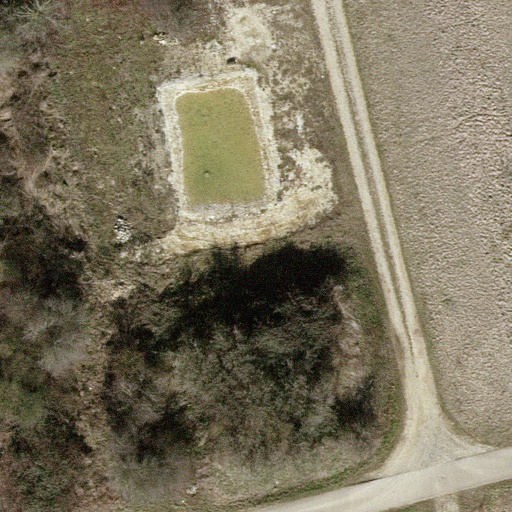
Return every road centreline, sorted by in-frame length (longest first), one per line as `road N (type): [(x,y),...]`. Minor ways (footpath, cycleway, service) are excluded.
road 1 (track): [(330,0),(453,511)]
road 2 (track): [(319,511),(511,464)]
